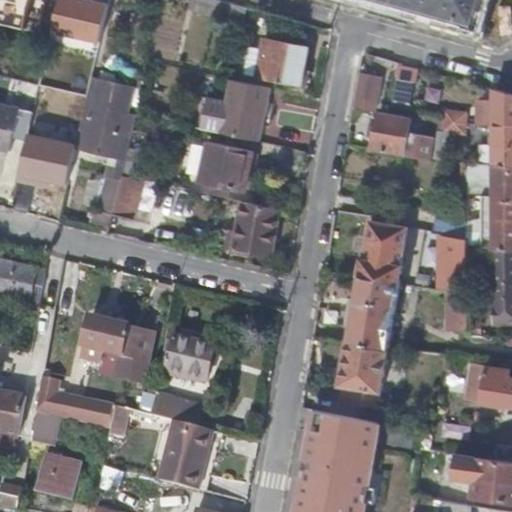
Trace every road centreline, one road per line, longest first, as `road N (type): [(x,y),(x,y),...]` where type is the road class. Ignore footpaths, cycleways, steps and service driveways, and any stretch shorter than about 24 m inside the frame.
road 1 (residential): [(511,69),(351,32),(305,294)]
road 2 (residential): [(305,294),(0,222)]
road 3 (residential): [(305,294),(268,511)]
